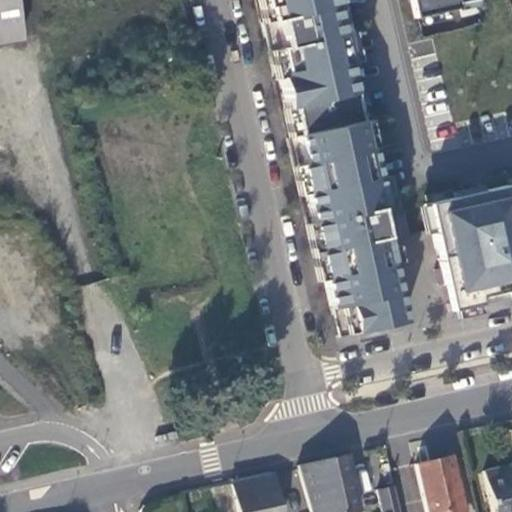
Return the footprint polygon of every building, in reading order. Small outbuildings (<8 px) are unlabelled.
[(0,0),(0,41),(20,39),(14,0),(0,0)] [(260,0),(262,6),(265,5),(268,19),(260,21),(263,36),(277,33),(280,47),(276,48),(282,75),(277,76),(284,106),(289,105),(301,162),(297,163),(309,222),(314,221),(317,236),(325,234),(328,246),(315,249),(334,337),(401,322),(383,238),(392,236),(386,203),(385,203),(365,115),(355,117),(342,60),(347,58),(341,29),(336,30),(330,6),(335,5),(334,0),(260,0)] [(511,0),(410,0),(415,19),(485,4),(483,0),(511,0)] [(277,33),(263,36),(266,50),(276,48),(280,47),(277,33)] [(511,177),(507,179),(508,183),(481,189),(480,183),(451,190),(452,196),(423,202),(433,247),(444,245),(446,255),(436,257),(438,267),(432,268),(436,284),(440,283),(446,311),(511,296),(511,177)] [(314,221),(309,222),(315,249),(328,246),(325,234),(317,236),(314,221)] [(444,245),(433,247),(436,257),(446,255),(444,245)] [(345,455),(297,466),(309,511),(351,511),(358,511),(345,455)] [(451,455),(413,464),(424,511),(444,511),(463,508),(451,455)] [(511,511),(511,463),(483,470),(491,511),(511,511)] [(236,511),(281,511),(273,475),(230,484),(236,511)] [(397,511),(392,485),(374,488),(379,511),(397,511)]
